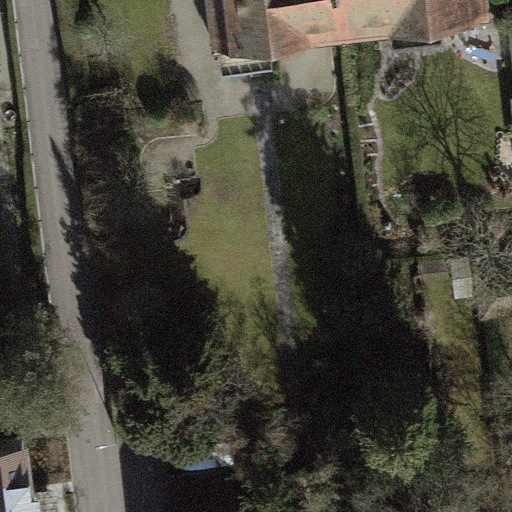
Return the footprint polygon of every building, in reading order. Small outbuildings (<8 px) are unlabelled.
[(269,27),(346,18),(343,0),(217,0),(225,65),(273,59),(269,27)] [(343,0),(346,18),(391,12),(394,39),(441,34),(438,6),(485,1),(484,0),(343,0)] [(511,252),(478,257),(485,307),(511,303),(511,252)] [(0,444),(0,511),(37,511),(35,489),(29,490),(23,442),(0,444)] [(280,472),(283,503),(339,498),(336,466),(280,472)] [(174,480),(177,511),(241,511),(238,473),(174,480)]
